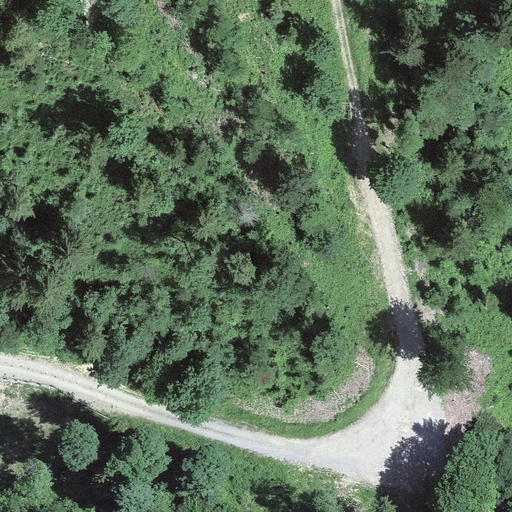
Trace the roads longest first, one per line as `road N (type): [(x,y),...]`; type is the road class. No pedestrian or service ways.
road 1 (track): [(410,349),(400,402),(384,425),(330,450),(288,447),(0,369)]
road 2 (track): [(410,349),(339,0)]
